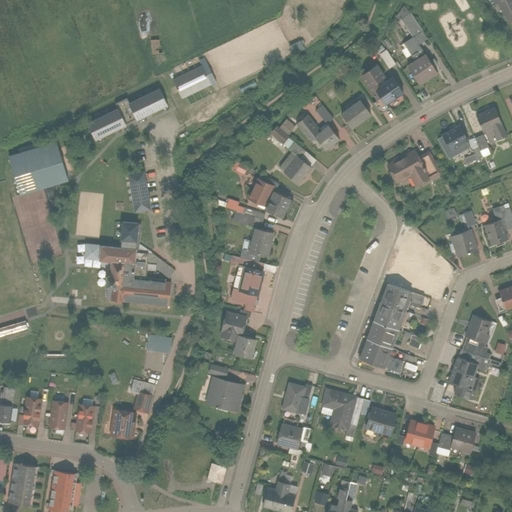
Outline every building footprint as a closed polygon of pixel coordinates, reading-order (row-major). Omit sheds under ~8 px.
[(499,0),(492,4),(504,26),(511,21),(511,3),(510,0),(499,0)] [(402,44),(414,63),(425,56),(418,45),(426,40),(410,14),(409,14),(404,6),(396,17),(399,22),(401,21),(411,38),(402,44)] [(165,52),(163,39),(153,40),(155,53),(165,52)] [(292,46),(298,54),(308,47),(303,39),(292,46)] [(390,67),(397,64),(390,49),(384,52),(390,67)] [(414,63),(408,67),(421,87),(438,76),(425,56),(414,63)] [(200,67),(173,81),(182,100),(210,86),(200,67)] [(377,71),(364,79),(385,110),(405,97),(394,80),(386,85),(377,71)] [(118,109),(89,123),(97,141),(167,109),(158,90),(129,103),(127,98),(115,103),(118,109)] [(362,101),(341,117),(352,132),(373,117),(367,109),(369,108),(368,106),(366,107),(362,101)] [(316,111),(326,123),(332,118),(322,106),(316,111)] [(506,136),(501,126),(502,125),(495,109),(475,118),(483,134),(488,131),(493,142),(506,136)] [(307,115),(295,124),(309,142),(312,139),(320,151),(326,147),(328,151),(335,146),(333,143),(338,139),(326,123),(318,129),(307,115)] [(277,127),(271,134),(287,147),(291,142),(287,139),(296,127),(287,120),(279,129),(277,127)] [(460,127),(441,137),(448,151),(467,141),(460,127)] [(468,143),(467,141),(448,151),(441,137),(436,140),(447,160),(470,148),(468,143)] [(480,137),(468,143),(470,148),(474,155),(464,161),(467,166),(490,155),(480,137)] [(278,169),(296,184),(315,160),(294,142),(291,142),(287,147),(287,149),(292,153),(278,169)] [(55,143),(9,157),(20,194),(62,182),(66,181),(55,143)] [(414,151),(384,168),(394,185),(404,180),(411,192),(426,183),(419,170),(424,167),(418,158),(414,151)] [(424,167),(419,170),(426,183),(439,175),(427,153),(418,158),(424,167)] [(239,164),(235,172),(244,176),(248,168),(239,164)] [(254,180),(244,201),(262,209),(268,193),(271,188),(254,180)] [(268,193),(262,209),(260,212),(279,220),(287,201),(268,193)] [(230,222),(259,229),(263,214),(234,207),(235,203),(225,201),(222,212),(232,214),(230,222)] [(502,207),(491,211),(495,223),(499,221),(503,232),(511,229),(511,219),(509,211),(504,212),(502,207)] [(452,210),(444,215),(447,221),(456,217),(452,210)] [(470,214),(462,217),(467,229),(475,226),(470,214)] [(503,232),(499,221),(495,223),(482,227),(489,247),(493,246),(494,250),(503,246),(502,243),(507,241),(503,232)] [(122,250),(101,248),(101,246),(86,245),(85,261),(101,262),(101,263),(112,264),(111,269),(111,278),(107,277),(106,291),(119,292),(119,287),(121,287),(119,305),(170,309),(172,284),(146,282),(147,271),(155,272),(156,266),(148,265),(148,255),(138,254),(138,251),(137,251),(137,245),(139,245),(141,224),(122,223),(121,243),(122,243),(122,250)] [(269,233),(251,229),(246,252),(258,255),(264,256),(269,233)] [(468,231),(449,238),(457,259),(476,251),(468,231)] [(256,262),(258,255),(246,252),(240,251),(239,258),(256,262)] [(425,261),(399,251),(393,268),(419,277),(425,261)] [(256,262),(239,258),(226,256),(225,263),(235,265),(237,265),(260,270),(262,263),(256,262)] [(434,263),(430,269),(437,273),(441,267),(434,263)] [(252,308),(260,270),(237,265),(235,265),(234,270),(227,303),(252,308)] [(419,277),(393,268),(387,285),(413,294),(419,277)] [(432,278),(425,297),(439,302),(446,283),(432,278)] [(413,294),(387,285),(380,303),(406,313),(413,294)] [(511,285),(495,292),(503,313),(511,309),(511,285)] [(425,299),(413,294),(411,300),(413,301),(411,307),(423,311),(425,305),(423,304),(425,299)] [(406,313),(380,303),(373,322),(398,331),(402,333),(406,320),(409,313),(406,313)] [(219,338),(235,342),(237,336),(241,337),(247,317),(226,312),(219,338)] [(416,316),(409,313),(406,320),(414,323),(416,316)] [(489,322),(473,316),(458,356),(477,362),(479,363),(477,367),(486,370),(488,364),(501,368),(504,360),(491,356),(493,351),(487,349),(488,346),(484,345),(485,342),(488,333),(485,332),(489,322)] [(398,331),(373,322),(366,340),(392,349),(398,331)] [(25,323),(0,330),(0,341),(28,333),(25,323)] [(146,352),(169,355),(173,340),(149,335),(146,352)] [(237,336),(235,342),(231,356),(247,360),(253,340),(241,337),(237,336)] [(424,340),(414,336),(410,347),(420,350),(424,340)] [(392,349),(366,340),(359,360),(384,370),(389,357),(392,349)] [(499,341),(497,352),(505,354),(508,343),(499,341)] [(458,356),(454,354),(446,381),(456,384),(453,393),(472,399),(479,377),(473,375),(477,362),(458,356)] [(416,358),(406,355),(404,360),(414,364),(416,358)] [(404,363),(389,357),(384,370),(399,375),(404,363)] [(228,371),(209,366),(205,379),(210,380),(204,406),(236,414),(242,386),(226,382),(228,371)] [(131,391),(139,394),(140,391),(142,382),(134,379),(131,391)] [(140,391),(154,395),(156,386),(142,382),(140,391)] [(301,385),(300,388),(286,385),(279,413),(296,417),(298,406),(304,407),(309,387),(301,385)] [(2,392),(0,404),(14,406),(16,389),(5,387),(4,392),(2,392)] [(323,390),(318,409),(331,413),(327,429),(346,435),(347,435),(348,426),(352,427),(359,400),(323,390)] [(135,408),(149,412),(153,397),(154,395),(140,391),(139,394),(135,408)] [(23,414),(22,423),(39,426),(42,398),(26,396),(24,407),(23,414)] [(52,400),(48,427),(65,429),(68,402),(52,400)] [(0,403),(0,421),(11,423),(14,406),(0,404),(0,403)] [(94,405),(78,404),(75,424),(70,424),(69,429),(76,429),(75,432),(92,433),(94,405)] [(370,408),(363,430),(389,438),(396,415),(370,408)] [(133,411),(115,409),(112,435),(134,438),(136,422),(132,421),(133,411)] [(409,421),(403,444),(428,451),(434,428),(409,421)] [(352,427),(348,426),(347,435),(346,435),(345,438),(353,440),(356,428),(352,427)] [(300,432),(280,427),(275,446),(295,451),(300,432)] [(452,438),(450,450),(470,455),(476,435),(455,429),(452,438)] [(452,438),(441,435),(438,448),(450,450),(452,438)] [(348,466),(350,458),(339,456),(338,464),(348,466)] [(38,466),(17,463),(11,503),(32,506),(38,466)] [(334,464),(332,472),(342,475),(344,467),(334,464)] [(384,474),(386,467),(375,464),(373,472),(384,474)] [(468,464),(465,472),(473,475),(476,467),(468,464)] [(226,469),(212,466),(208,481),(223,485),(226,469)] [(300,469),(297,479),(307,482),(310,472),(300,469)] [(78,473),(54,470),(49,510),(62,511),(72,511),(74,505),(80,506),(83,484),(77,483),(78,473)] [(321,471),(317,482),(327,485),(329,479),(335,481),(337,476),(321,471)] [(260,508),(274,511),(279,511),(284,495),(287,486),(276,483),(273,492),(265,490),(260,508)] [(329,504),(326,511),(354,511),(349,511),(351,502),(343,500),(345,490),(337,488),(334,499),(336,500),(334,506),(329,504)] [(329,503),(331,493),(319,490),(316,500),(329,503)] [(279,511),(292,511),(297,499),(284,495),(279,511)]
